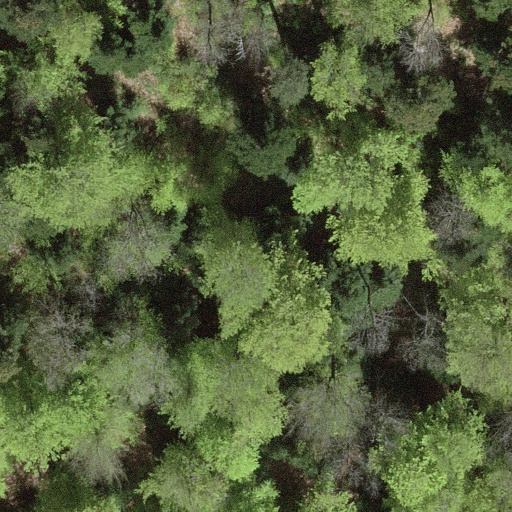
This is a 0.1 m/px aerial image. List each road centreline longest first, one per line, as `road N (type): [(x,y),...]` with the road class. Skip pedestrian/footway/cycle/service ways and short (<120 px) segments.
road 1 (track): [(511,307),(20,0)]
road 2 (track): [(379,0),(511,49)]
